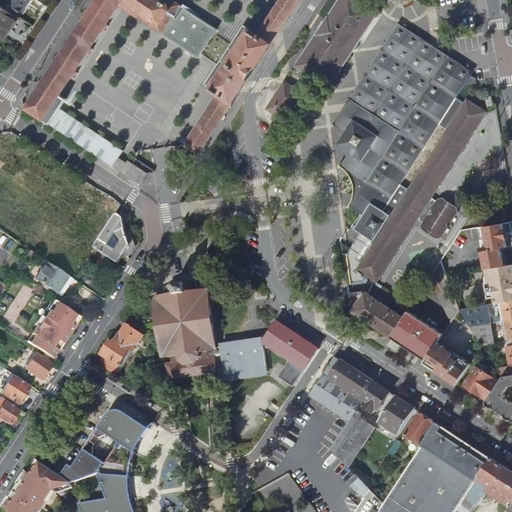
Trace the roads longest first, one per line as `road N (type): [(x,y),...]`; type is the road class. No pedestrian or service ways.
road 1 (residential): [(74,362),(215,457),(240,464),(259,451),(336,330)]
road 2 (unclassified): [(259,199),(251,102),(316,0)]
road 3 (residential): [(511,446),(336,330)]
road 4 (residential): [(151,214),(133,194),(0,108)]
road 5 (residential): [(151,214),(152,244),(74,362)]
road 6 (residential): [(336,330),(272,283),(259,199)]
road 7 (residential): [(0,476),(74,362)]
road 8 (unclassified): [(0,105),(69,0)]
